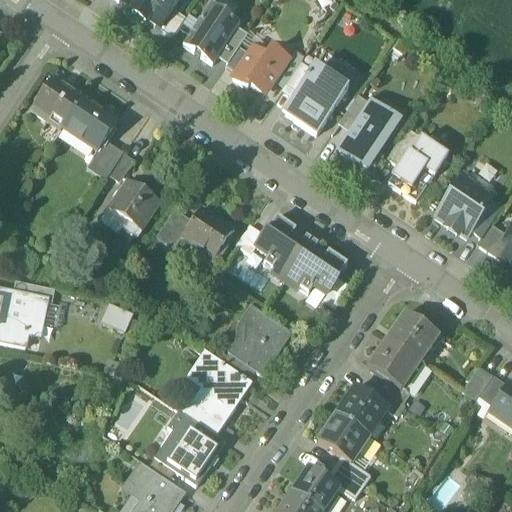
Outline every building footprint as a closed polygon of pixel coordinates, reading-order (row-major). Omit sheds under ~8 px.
[(120,0),(119,2),(120,3),(133,12),(131,15),(144,24),(147,20),(161,30),(180,0),(120,0)] [(238,11),(221,0),(215,0),(210,8),(230,22),(238,11)] [(230,22),(210,8),(198,26),(202,28),(195,38),(191,36),(182,49),(193,57),(195,55),(202,59),(200,61),(212,69),(217,62),(237,32),(239,28),(230,22)] [(237,32),(217,62),(227,69),(238,52),(247,39),(237,32)] [(248,58),(238,52),(227,69),(225,72),(235,78),(248,58)] [(235,78),(232,83),(246,93),(249,89),(264,99),(273,86),(287,65),(271,54),(265,62),(252,53),(248,58),(235,78)] [(287,65),(273,86),(283,93),(300,67),(303,63),(293,56),(287,65)] [(283,93),(282,93),(292,100),(310,74),(300,67),(283,93)] [(292,100),(281,116),(316,140),(347,93),(313,70),(292,100)] [(84,100),(53,79),(29,114),(59,135),(60,132),(62,133),(84,100)] [(116,126),(93,110),(95,108),(84,100),(62,133),(96,156),(116,126)] [(357,100),(337,129),(347,136),(367,107),(357,100)] [(367,107),(348,136),(347,136),(336,153),(365,173),(397,127),(367,107)] [(407,134),(386,164),(396,171),(407,155),(410,157),(420,142),(407,134)] [(420,142),(410,157),(407,155),(396,171),(390,179),(392,180),(387,188),(415,207),(425,192),(415,185),(423,174),(433,180),(447,160),(420,142)] [(112,150),(97,172),(108,180),(123,157),(112,150)] [(123,157),(108,180),(119,187),(134,165),(123,157)] [(471,177),(467,184),(462,181),(435,220),(447,229),(445,232),(456,239),(458,236),(466,241),(469,236),(489,206),(492,201),(488,198),(493,192),(471,177)] [(160,206),(126,184),(107,213),(125,225),(120,231),(136,242),(160,206)] [(500,214),(489,206),(469,236),(479,243),(480,243),(490,228),(500,214)] [(232,234),(200,212),(190,227),(180,242),(213,264),(232,234)] [(172,215),(155,240),(174,252),(180,242),(190,227),(172,215)] [(295,233),(276,220),(263,239),(255,251),(268,260),(263,267),(285,282),(311,244),(300,236),(297,241),(292,238),(295,233)] [(490,228),(480,243),(479,243),(476,248),(502,266),(505,260),(504,259),(511,243),(490,228)] [(263,239),(249,229),(236,249),(250,259),(255,251),(263,239)] [(327,255),(324,260),(319,256),(322,251),(311,244),(285,282),(307,297),(313,290),(326,298),(337,282),(346,268),(327,255)] [(326,298),(319,309),(331,317),(349,291),(337,282),(326,298)] [(54,294),(16,286),(14,298),(34,303),(45,306),(52,307),(54,294)] [(14,298),(0,295),(0,346),(24,351),(26,341),(34,303),(14,298)] [(45,306),(34,303),(26,341),(38,343),(45,306)] [(289,336),(250,310),(239,326),(250,334),(233,360),(232,361),(254,375),(262,381),(279,355),(277,354),(289,336)] [(438,340),(405,317),(387,345),(419,366),(419,367),(438,340)] [(419,366),(387,345),(368,372),(389,386),(401,394),(401,393),(419,366)] [(221,367),(204,355),(190,376),(209,389),(194,410),(193,412),(221,430),(251,387),(248,385),(247,385),(221,367)] [(254,375),(232,361),(233,360),(228,356),(221,367),(247,385),(248,385),(254,375)] [(494,377),(481,368),(467,388),(480,397),(491,381),(494,377)] [(505,390),(491,381),(480,397),(478,400),(492,409),(505,390)] [(401,394),(389,386),(382,396),(384,397),(401,409),(409,398),(401,393),(401,394)] [(511,388),(508,386),(505,390),(492,409),(488,414),(511,430),(511,388)] [(378,407),(354,391),(336,419),(369,441),(387,414),(378,407)] [(130,429),(143,403),(132,397),(118,423),(130,429)] [(401,409),(384,397),(378,407),(387,414),(397,421),(404,411),(401,409)] [(221,430),(193,412),(194,410),(187,406),(180,417),(185,420),(215,440),(221,430)] [(369,441),(336,419),(317,446),(341,462),(351,468),(369,441)] [(166,468),(165,469),(175,476),(196,490),(217,459),(215,458),(223,446),(215,440),(185,420),(176,434),(185,440),(166,468)] [(166,468),(156,461),(148,473),(168,486),(175,476),(165,469),(166,468)] [(351,468),(341,462),(334,472),(353,485),(361,474),(351,468)] [(148,473),(139,467),(127,485),(145,497),(135,511),(175,511),(185,498),(168,486),(148,473)] [(326,484),(308,472),(291,497),(313,511),(325,511),(338,493),(326,484)] [(334,472),(326,484),(338,493),(345,498),(353,485),(334,472)] [(369,480),(361,474),(353,485),(362,491),(369,480)] [(313,511),(291,497),(281,511),(313,511)]
